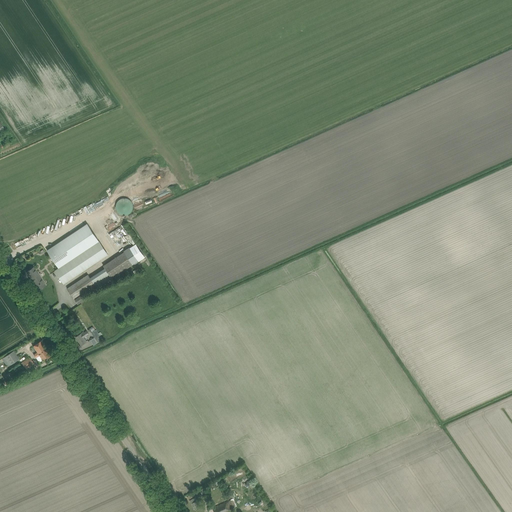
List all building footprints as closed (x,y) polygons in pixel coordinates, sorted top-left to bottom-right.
[(117,212),(118,212),(118,213),(119,214),(120,214),(121,215),(122,215),(123,215),(124,215),(125,215),(126,215),(127,215),(128,215),(129,214),(130,213),(131,213),(131,212),(132,211),(132,210),(133,209),(133,208),(133,207),(133,206),(133,205),(132,204),(132,203),(132,202),(131,201),(130,200),(129,199),(128,199),(127,199),(127,198),(126,198),(125,198),(124,198),(123,198),(122,198),(121,199),(120,199),(119,200),(118,200),(118,201),(117,202),(116,203),(116,204),(116,205),(116,206),(116,207),(116,208),(116,209),(116,210),(117,211),(117,212)] [(55,271),(64,284),(108,254),(87,224),(47,250),(59,268),(55,271)] [(103,266),(112,278),(138,261),(130,248),(103,266)] [(27,271),(39,289),(45,285),(33,267),(27,271)] [(74,298),(78,304),(82,301),(85,299),(81,294),(95,285),(88,275),(67,288),(74,299),(74,298)] [(80,334),(76,337),(81,345),(85,342),(87,341),(84,337),(89,334),(87,330),(84,332),(82,333),(80,334)] [(92,333),(98,343),(103,340),(100,335),(102,334),(101,332),(99,333),(96,330),(92,333)] [(36,344),(33,346),(37,352),(34,355),(36,357),(39,355),(43,361),(46,359),(50,356),(40,341),(36,344)] [(2,358),(7,366),(19,358),(14,350),(2,358)] [(30,357),(21,363),(26,369),(34,364),(30,357)] [(202,489),(193,494),(195,497),(197,500),(200,499),(199,498),(205,495),(203,491),(202,489)] [(190,501),(195,510),(203,505),(201,503),(200,504),(197,500),(195,497),(190,501)] [(213,508),(214,511),(224,511),(234,507),(231,500),(225,502),(213,508)]
